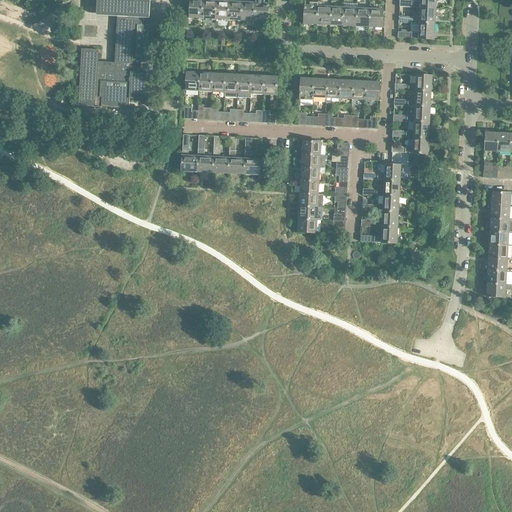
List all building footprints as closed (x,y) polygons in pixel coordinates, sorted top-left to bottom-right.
[(81,50),(79,106),(102,107),(130,109),(130,98),(145,99),(147,73),(138,72),(139,64),(141,64),(142,57),(147,57),(149,25),(143,25),(144,17),(150,18),(150,0),(97,0),(97,16),(118,17),(115,62),(98,61),(98,50),(81,50)] [(203,20),(204,0),(191,0),(190,19),(203,20)] [(204,0),(203,20),(216,20),(217,0),(204,0)] [(217,0),(216,20),(229,21),(230,0),(217,0)] [(236,0),(230,0),(229,21),(242,22),(243,0),(237,0),(238,0),(236,0)] [(256,1),(243,0),(242,22),(255,23),(256,1)] [(436,0),(420,0),(421,3),(400,2),(400,8),(409,8),(420,9),(436,10),(436,0)] [(269,2),(256,1),(255,23),(268,23),(269,2)] [(318,26),(319,4),(306,4),(305,25),(318,26)] [(319,4),(318,26),(330,27),(332,8),(319,7),(319,4)] [(345,9),(332,8),(330,27),(343,27),(345,9)] [(357,9),(345,9),(343,27),(356,28),(357,9)] [(357,9),(356,28),(369,29),(370,10),(357,9)] [(436,10),(420,9),(420,18),(399,17),(399,23),(411,24),(419,24),(419,25),(435,25),(436,10)] [(384,11),(370,10),(369,29),(383,29),(384,11)] [(435,25),(419,25),(419,34),(399,33),(398,39),(417,40),(435,41),(435,25)] [(199,93),(200,74),(187,73),(186,92),(199,93)] [(200,74),(199,93),(212,93),(213,75),(200,74)] [(226,76),(213,75),(212,93),(225,94),(226,76)] [(226,76),(225,94),(225,98),(238,99),(238,95),(239,76),(226,76)] [(239,76),(238,95),(251,95),(252,77),(239,76)] [(416,93),(432,93),(433,77),(417,76),(417,86),(396,85),(395,91),(416,92),(416,93)] [(252,77),(251,95),(264,96),(265,78),(252,77)] [(279,78),(265,78),(264,96),(272,96),(271,102),(277,103),(279,78)] [(314,99),(315,80),(302,79),(301,101),(314,101),(314,99)] [(315,80),(314,99),(327,99),(328,81),(315,80)] [(328,81),(327,99),(340,100),(341,81),(328,81)] [(341,81),(340,100),(353,100),(354,82),(341,81)] [(367,83),(354,82),(353,100),(366,101),(367,83)] [(380,83),(367,83),(366,101),(379,102),(380,83)] [(432,93),(416,93),(416,102),(395,100),(394,107),(416,108),(431,109),(432,93)] [(431,109),(416,108),(415,117),(394,116),(394,122),(415,123),(415,124),(430,124),(431,109)] [(238,110),(230,110),(230,122),(237,123),(238,110)] [(263,124),(264,112),(255,111),(254,123),(263,124)] [(264,112),(263,124),(276,125),(276,116),(270,116),(270,112),(264,112)] [(318,118),(313,118),(312,126),(325,127),(326,115),(318,115),(318,118)] [(351,128),(352,117),(344,116),(344,128),(351,128)] [(81,117),(76,122),(83,129),(89,123),(81,117)] [(377,130),(378,118),(371,118),(370,129),(377,130)] [(430,124),(415,124),(414,133),(393,132),(393,138),(414,139),(429,140),(430,124)] [(498,153),(499,134),(486,134),(485,152),(498,153)] [(511,135),(499,134),(498,153),(511,154),(511,141),(511,135)] [(197,173),(198,157),(189,157),(190,136),(184,136),(182,172),(197,173)] [(199,137),(198,157),(197,173),(213,174),(214,158),(204,158),(205,137),(199,137)] [(215,137),(214,158),(213,174),(228,175),(229,159),(220,159),(221,138),(215,137)] [(230,138),(229,159),(228,175),(244,175),(245,160),(235,159),(237,139),(230,138)] [(246,139),(245,160),(244,175),(260,176),(261,161),(251,160),(252,140),(246,139)] [(429,140),(414,139),(413,148),(393,147),(392,153),(421,155),(429,155),(429,140)] [(303,142),(302,155),(321,156),(322,143),(303,142)] [(338,144),(337,151),(349,152),(350,144),(338,144)] [(321,156),(302,155),(302,168),(320,169),(321,156)] [(378,175),(364,174),(364,180),(385,182),(401,182),(402,166),(386,165),(385,175),(378,175)] [(497,179),(497,167),(484,167),(484,179),(497,179)] [(302,168),(301,181),(320,182),(320,169),(302,168)] [(184,180),(264,184),(265,177),(184,173),(184,180)] [(301,181),(300,194),(319,195),(320,182),(301,181)] [(369,190),(363,190),(363,196),(384,197),(400,198),(401,182),(385,182),(384,191),(369,190)] [(492,207),(510,208),(511,194),(492,193),(492,207)] [(300,194),(300,207),(318,208),(323,208),(324,195),(319,195),(300,194)] [(400,198),(384,197),(383,206),(362,205),(362,211),(383,212),(399,213),(400,198)] [(318,208),(300,207),(299,220),(318,221),(318,208)] [(510,208),(492,207),(491,220),(510,221),(510,208)] [(399,213),(383,212),(383,222),(362,221),(362,222),(361,227),(365,227),(382,228),(398,229),(399,213)] [(318,221),(299,220),(298,233),(317,234),(318,221)] [(510,221),(491,220),(490,233),(509,234),(510,221)] [(346,222),(334,222),(333,229),(337,229),(336,235),(345,236),(346,222)] [(398,229),(382,228),(382,237),(361,236),(361,243),(397,245),(398,229)] [(509,234),(490,233),(490,246),(508,247),(509,234)] [(490,246),(489,259),(507,260),(508,247),(490,246)] [(507,260),(489,259),(488,272),(507,273),(507,260)] [(507,273),(488,272),(487,285),(506,286),(507,273)] [(511,285),(506,286),(487,285),(487,298),(505,299),(506,290),(511,291),(511,289),(511,285)]
